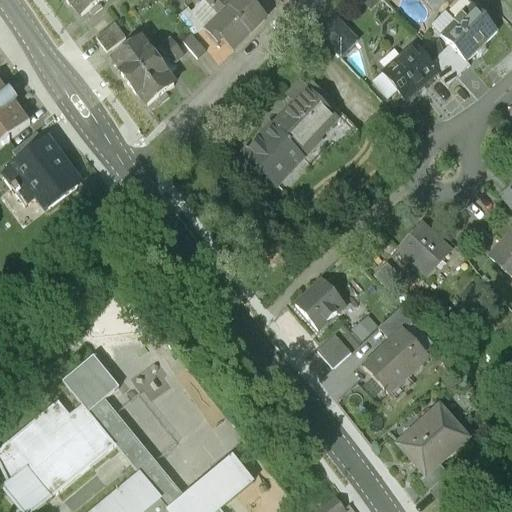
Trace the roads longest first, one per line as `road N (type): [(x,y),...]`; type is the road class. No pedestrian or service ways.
road 1 (residential): [(126,169),(388,511)]
road 2 (residential): [(306,0),(126,169)]
road 3 (residential): [(1,0),(126,169)]
